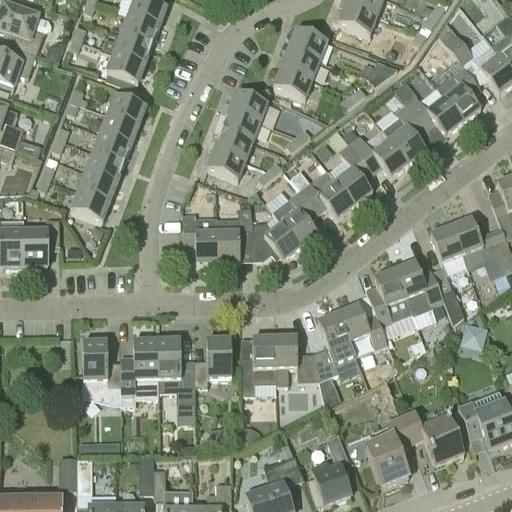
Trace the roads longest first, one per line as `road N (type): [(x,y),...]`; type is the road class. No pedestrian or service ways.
road 1 (residential): [(151,307),(269,304),(307,293),(511,136)]
road 2 (residential): [(151,307),(150,210),(184,118),(232,34),(304,0)]
road 3 (residential): [(0,311),(151,307)]
